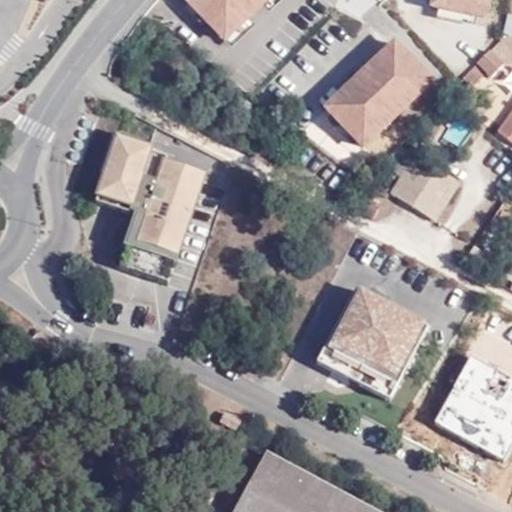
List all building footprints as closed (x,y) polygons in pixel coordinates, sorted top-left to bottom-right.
[(266,0),(198,0),(190,7),(222,41),(266,0)] [(490,0),(436,0),(434,10),(486,22),(490,0)] [(511,46),(503,40),(461,81),(469,88),(480,77),(485,81),(499,68),(508,71),(511,74),(511,110),(497,132),(511,143),(511,46)] [(434,87),(397,48),(329,113),(365,152),(434,87)] [(131,218),(138,221),(131,242),(127,255),(121,274),(169,291),(207,183),(177,173),(178,168),(168,165),(153,160),(156,151),(120,139),(97,206),(131,218)] [(458,184),(394,146),(378,162),(399,180),(389,196),(435,223),(458,184)] [(374,212),(358,203),(352,214),(368,222),(374,212)] [(138,221),(131,218),(124,239),(131,242),(138,221)] [(392,407),(431,334),(357,295),(318,369),(392,407)] [(511,467),(511,374),(472,351),(425,431),(506,478),(511,467)] [(376,511),(261,449),(226,511),(376,511)]
